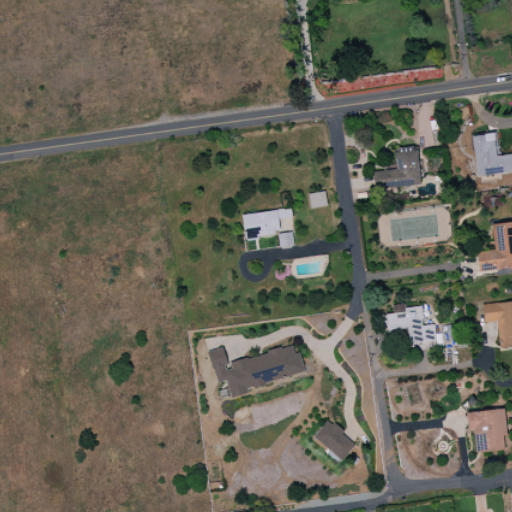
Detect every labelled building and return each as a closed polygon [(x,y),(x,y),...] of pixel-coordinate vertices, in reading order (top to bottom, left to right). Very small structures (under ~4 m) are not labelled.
[(476,177),(511,172),(511,154),(495,156),(493,134),(471,137),(476,177)] [(371,172),(374,190),(420,185),(415,147),(393,149),(396,170),(371,172)] [(308,194),(309,209),(326,207),(324,192),(308,194)] [(241,215),(244,239),(279,235),(277,220),(291,218),(290,209),(241,215)] [(511,222),(490,225),(493,250),(475,252),(477,272),(511,268),(511,222)] [(277,234),(278,248),(292,247),(291,233),(277,234)] [(511,346),(511,301),(481,305),(483,323),(496,322),(498,348),(511,346)] [(387,332),(406,330),(407,346),(441,343),(440,334),(434,335),(433,325),(422,326),(420,306),(404,308),(404,304),(391,305),(392,314),(385,314),(387,332)] [(304,373),(298,353),(294,354),(291,346),(226,363),(222,348),(207,352),(215,384),(225,381),(230,399),(247,394),(246,389),(304,373)] [(465,412),(466,431),(472,431),(474,453),(503,451),(502,437),(505,437),(503,410),(465,412)] [(355,445),(327,420),(312,437),(340,462),(355,445)]
